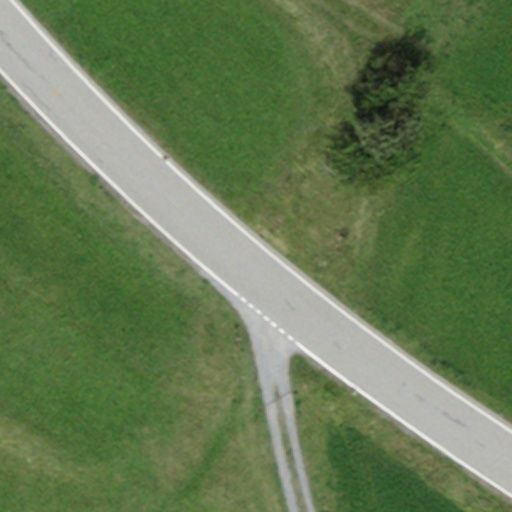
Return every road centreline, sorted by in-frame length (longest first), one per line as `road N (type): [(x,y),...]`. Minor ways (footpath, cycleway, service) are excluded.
road 1 (tertiary): [(511,456),(267,283),(0,27)]
road 2 (track): [(267,283),(304,511)]
